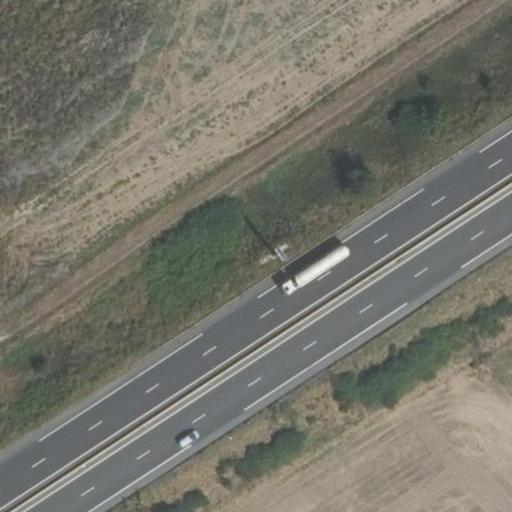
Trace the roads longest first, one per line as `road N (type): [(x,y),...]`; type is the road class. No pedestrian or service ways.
road 1 (trunk): [(511,143),(0,481)]
road 2 (track): [(0,333),(28,325),(510,0)]
road 3 (trunk): [(52,511),(511,208)]
